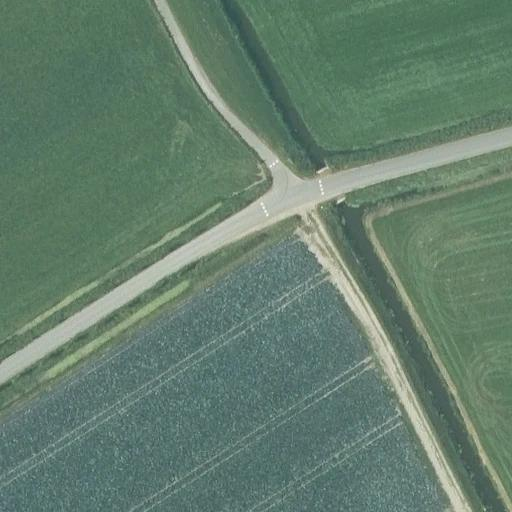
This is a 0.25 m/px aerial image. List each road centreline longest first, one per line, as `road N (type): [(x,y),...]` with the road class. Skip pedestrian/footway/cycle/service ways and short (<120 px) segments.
road 1 (unclassified): [(0,371),(294,192),(511,134)]
road 2 (track): [(294,192),(463,511)]
